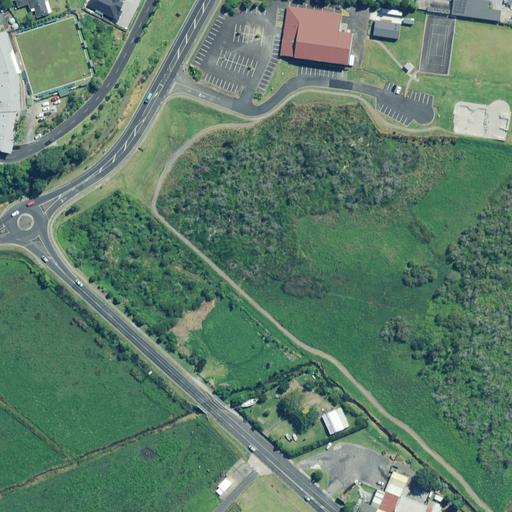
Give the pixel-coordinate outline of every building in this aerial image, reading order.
[(45,0),(21,0),(23,6),(33,3),(36,16),(49,12),(45,0)] [(488,0),(454,0),(452,14),(498,21),(500,9),(488,7),(488,0)] [(341,12),(288,5),(281,54),(348,63),(352,32),(339,30),(341,12)] [(451,9),(427,5),(426,10),(450,14),(451,9)] [(0,147),(16,151),(24,111),(24,70),(14,28),(0,31),(0,147)] [(72,95),(71,89),(60,91),(62,98),(72,95)] [(347,428),(339,409),(322,417),(331,435),(347,428)] [(363,435),(361,431),(352,436),(354,440),(363,435)] [(232,484),(227,479),(218,488),(220,489),(217,492),(221,496),(232,484)] [(381,501),(372,497),(365,511),(437,511),(404,496),(401,493),(387,487),(381,501)]
